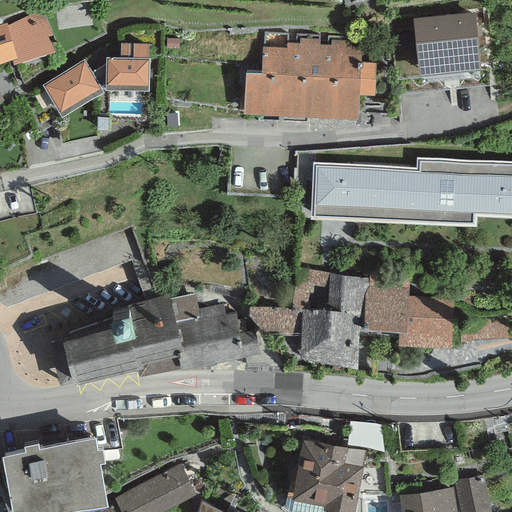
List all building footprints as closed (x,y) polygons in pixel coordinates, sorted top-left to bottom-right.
[(474,8),(413,15),(419,72),(481,64),(474,8)] [(34,11),(8,25),(16,54),(11,55),(13,62),(55,48),(48,33),(52,32),(43,11),(34,11)] [(7,20),(0,21),(0,58),(11,55),(16,54),(8,25),(7,20)] [(107,40),(110,79),(158,78),(154,25),(121,27),(120,37),(107,40)] [(262,73),(242,73),(244,104),(358,111),(358,59),(352,57),(352,40),(262,38),(262,73)] [(82,45),(36,73),(58,109),(104,83),(82,45)] [(0,176),(28,171),(26,139),(0,146),(0,176)] [(404,165),(305,161),(303,202),(511,210),(511,156),(405,152),(404,165)] [(300,304),(243,303),(262,321),(267,330),(302,329),(302,348),(357,354),(358,318),(368,317),(367,325),(403,324),(403,335),(454,337),(453,300),(409,298),(410,288),(373,287),(372,276),(301,266),(300,304)] [(51,329),(61,372),(147,348),(151,360),(243,343),(255,354),(286,353),(279,339),(260,338),(257,319),(248,321),(244,310),(237,310),(237,302),(219,304),(215,295),(177,303),(172,284),(113,299),(113,307),(51,329)] [(366,448),(303,436),(292,495),(323,501),(323,504),(354,510),(366,448)] [(85,438),(0,449),(0,491),(3,506),(94,489),(85,438)] [(115,495),(84,511),(83,511),(146,511),(195,486),(180,458),(114,493),(115,495)] [(477,473),(457,477),(458,482),(455,483),(460,511),(484,511),(491,511),(484,477),(478,478),(477,473)] [(456,511),(453,483),(401,491),(403,511),(456,511)] [(229,511),(230,511),(202,495),(196,511),(229,511)]
